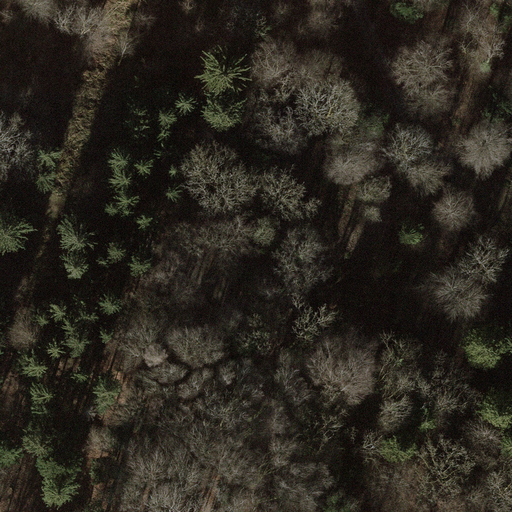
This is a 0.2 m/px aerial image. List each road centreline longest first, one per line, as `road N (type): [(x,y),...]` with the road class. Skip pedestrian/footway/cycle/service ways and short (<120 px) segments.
road 1 (track): [(511,206),(411,127),(356,0)]
road 2 (track): [(214,289),(95,222),(0,187)]
